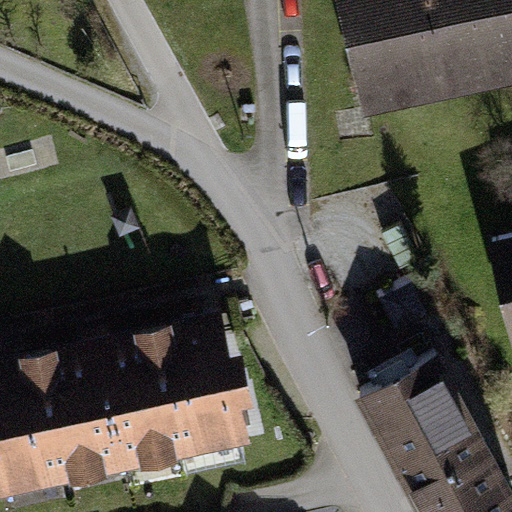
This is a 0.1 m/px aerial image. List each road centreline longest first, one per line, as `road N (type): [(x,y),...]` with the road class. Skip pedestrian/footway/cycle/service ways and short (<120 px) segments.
road 1 (residential): [(211,163),(398,511)]
road 2 (residential): [(0,67),(132,120),(211,163)]
road 3 (residential): [(211,163),(126,0)]
